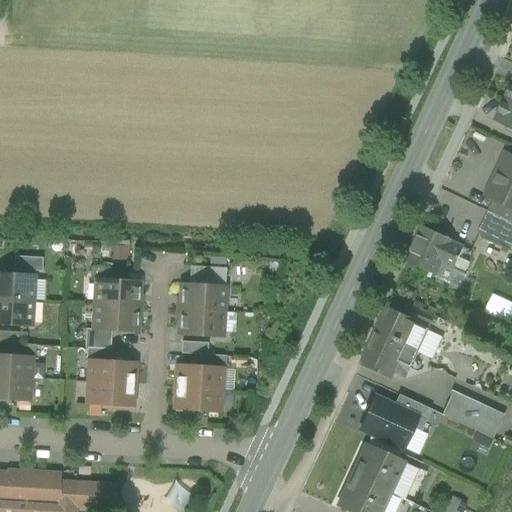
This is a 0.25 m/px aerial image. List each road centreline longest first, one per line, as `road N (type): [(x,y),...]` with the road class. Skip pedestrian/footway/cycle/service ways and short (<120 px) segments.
road 1 (tertiary): [(486,0),(267,470)]
road 2 (residential): [(150,443),(158,267)]
road 3 (residential): [(0,432),(150,443)]
road 4 (residential): [(150,443),(232,448),(267,470)]
